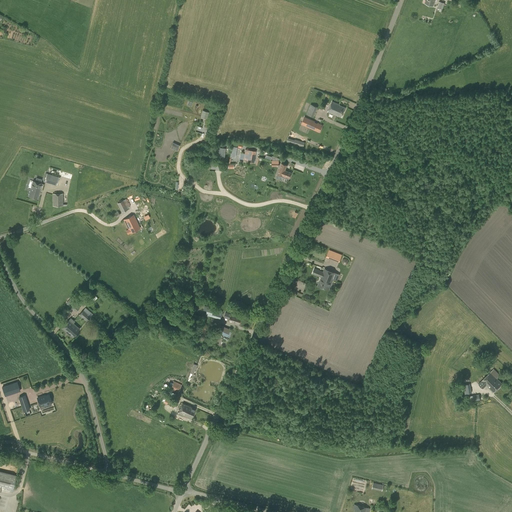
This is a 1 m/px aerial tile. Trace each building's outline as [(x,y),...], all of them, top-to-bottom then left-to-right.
[(332,102),(328,112),(335,115),(341,117),(345,107),(339,105),(332,102)] [(310,104),(306,114),(313,117),(317,107),(310,104)] [(322,126),(307,120),(305,125),(319,131),(322,126)] [(286,141),(303,147),(305,143),(288,137),(286,141)] [(216,159),(225,159),(225,147),(216,147),(216,159)] [(244,162),(254,163),(255,152),(246,150),(244,162)] [(277,174),(278,174),(276,178),(281,179),(282,177),(289,180),(291,173),(285,170),(287,165),(281,163),(277,174)] [(45,182),(56,185),(59,177),(47,174),(45,182)] [(36,199),(40,183),(33,181),(29,196),(36,199)] [(60,190),(60,193),(52,194),(52,206),(63,206),(63,193),(64,193),(64,190),(60,190)] [(117,203),(121,213),(128,209),(127,208),(130,207),(126,199),(124,200),(117,203)] [(118,219),(117,217),(120,215),(118,211),(108,217),(112,222),(118,219)] [(128,229),(126,230),(128,234),(130,233),(140,228),(133,215),(123,220),(128,229)] [(339,262),(342,254),(328,249),(325,256),(339,262)] [(314,268),(312,274),(321,277),(318,285),(328,290),(335,273),(324,269),(323,272),(314,268)] [(71,308),(76,312),(80,308),(75,304),(74,306),(72,304),(70,306),(72,308),(71,308)] [(220,319),(222,311),(201,305),(199,313),(220,319)] [(86,321),(93,314),(85,308),(79,314),(86,321)] [(228,322),(238,325),(241,317),(230,314),(228,322)] [(73,337),(80,329),(69,320),(62,328),(73,337)] [(222,326),(219,334),(229,338),(231,333),(229,332),(230,329),(222,326)] [(494,369),(491,372),(478,384),(483,388),(486,385),(493,392),(502,384),(497,378),(500,375),(494,369)] [(20,391),(17,381),(2,387),(5,396),(20,391)] [(178,393),(181,385),(174,381),(170,389),(178,393)] [(471,393),(470,384),(463,385),(465,394),(471,393)] [(40,405),(53,400),(51,393),(38,398),(40,405)] [(21,403),(23,412),(30,410),(27,401),(21,403)] [(178,413),(191,419),(195,409),(182,403),(178,413)] [(16,476),(0,471),(0,488),(12,492),(16,476)] [(373,482),(371,488),(382,490),(383,484),(373,482)]
